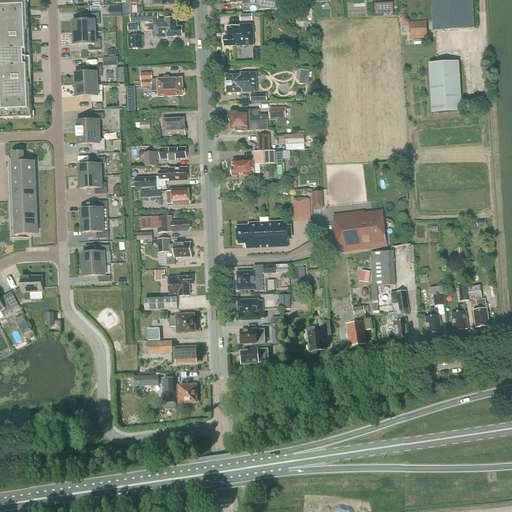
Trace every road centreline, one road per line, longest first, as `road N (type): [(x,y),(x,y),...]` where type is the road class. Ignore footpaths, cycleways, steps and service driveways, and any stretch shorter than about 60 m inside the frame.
road 1 (tertiary): [(220,398),(201,0)]
road 2 (residential): [(221,430),(132,442),(109,432),(100,352),(69,314),(63,256)]
road 3 (residential): [(220,398),(511,355)]
road 4 (trunk): [(0,505),(287,462)]
road 5 (trunk): [(511,389),(324,443),(287,462)]
road 6 (trunk): [(287,462),(325,469),(511,466)]
road 7 (residential): [(56,135),(50,0)]
road 8 (secondary): [(384,447),(511,427)]
road 9 (residential): [(63,256),(56,135)]
